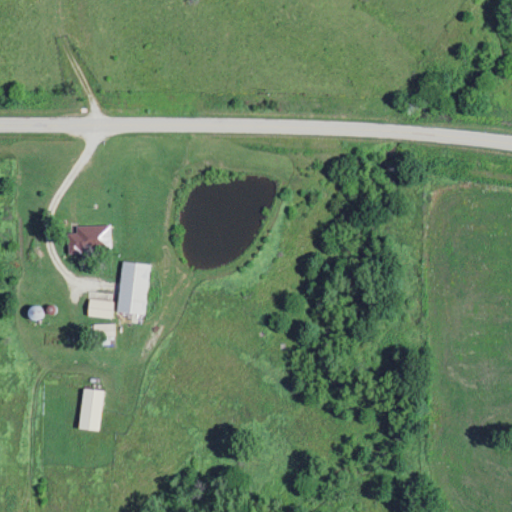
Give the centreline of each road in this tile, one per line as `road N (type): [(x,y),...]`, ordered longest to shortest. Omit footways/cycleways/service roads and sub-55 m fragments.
road 1 (tertiary): [(0,124),(410,131),(511,143)]
road 2 (residential): [(94,128),(89,154),(49,208),(43,236),(68,286),(72,343),(82,362),(112,378)]
